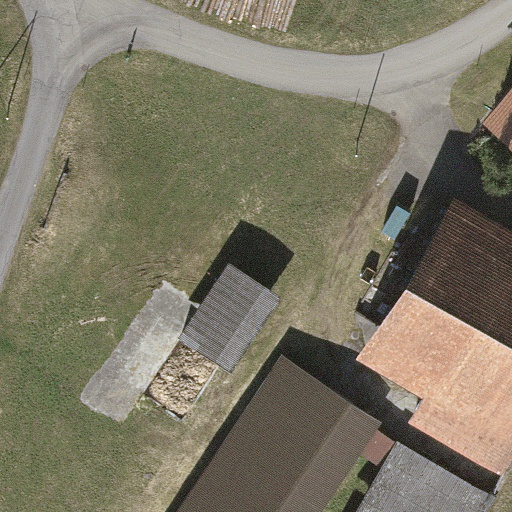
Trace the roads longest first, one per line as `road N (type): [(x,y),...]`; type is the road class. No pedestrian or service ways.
road 1 (unclassified): [(74,18),(243,61),(352,77),(419,65),(511,11)]
road 2 (unclassified): [(74,18),(0,252)]
